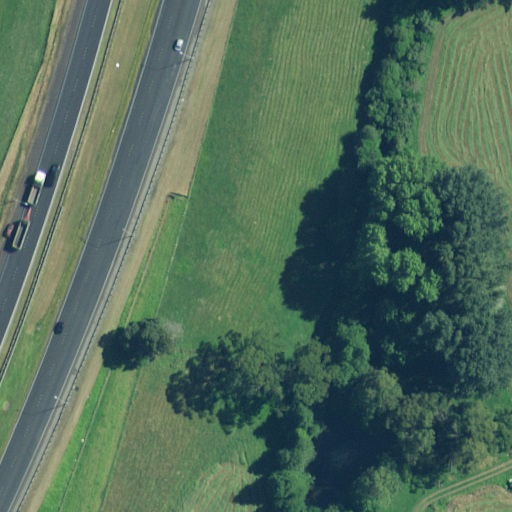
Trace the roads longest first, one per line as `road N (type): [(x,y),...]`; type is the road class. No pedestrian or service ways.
road 1 (motorway): [(176,0),(122,184),(0,490)]
road 2 (motorway): [(0,306),(100,0)]
